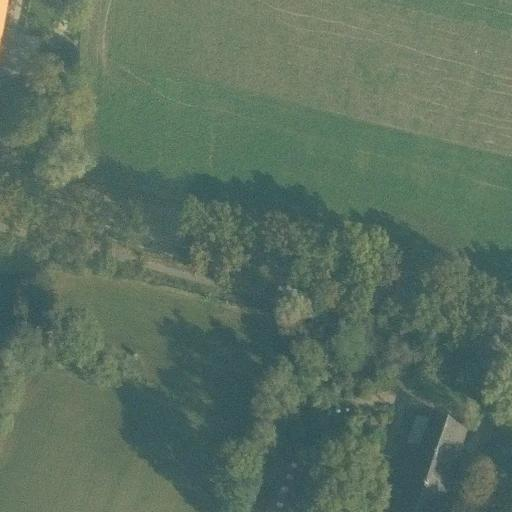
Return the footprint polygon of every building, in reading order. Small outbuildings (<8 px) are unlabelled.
[(276,439),(298,447),(310,418),(288,409),(276,439)] [(367,472),(395,482),(443,498),(465,436),(417,419),(402,464),(373,454),(367,472)] [(345,443),(338,462),(360,470),(366,450),(345,443)] [(289,511),(307,464),(269,450),(246,511),(289,511)] [(437,511),(443,498),(395,482),(384,511),(437,511)]
